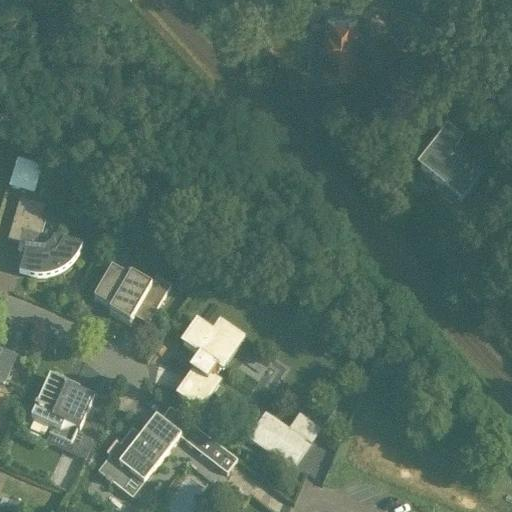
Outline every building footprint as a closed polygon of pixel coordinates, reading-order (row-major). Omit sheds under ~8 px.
[(309,45),(323,46),(322,72),(353,74),(354,54),(355,54),(356,43),(366,44),(366,32),(356,32),(357,18),(325,16),(324,24),(311,24),(309,45)] [(426,51),(448,52),(450,31),(444,31),(444,35),(439,35),(440,26),(427,26),(426,51)] [(419,173),(460,205),(477,183),(448,160),(456,150),(444,141),(419,173)] [(40,172),(30,166),(29,166),(21,163),(16,162),(14,166),(11,178),(36,185),(38,179),(40,172)] [(21,249),(19,258),(23,259),(17,277),(29,280),(32,281),(37,281),(42,281),(45,281),(50,280),(55,279),(57,278),(62,275),(64,274),(66,272),(68,271),(72,267),(74,265),(75,263),(77,261),(78,258),(79,256),(80,254),(81,250),(40,238),(44,225),(40,224),(44,209),(19,202),(7,245),(21,249)] [(129,328),(142,306),(156,315),(170,290),(155,281),(150,291),(130,279),(128,282),(111,272),(93,303),(111,313),(109,316),(129,328)] [(210,381),(217,371),(222,375),(243,345),(220,329),(213,339),(196,327),(183,347),(199,358),(188,374),(193,377),(178,398),(200,414),(219,387),(210,381)] [(0,387),(3,388),(13,365),(0,358),(0,387)] [(79,437),(94,404),(77,397),(79,394),(49,381),(30,423),(51,433),(48,440),(70,450),(77,436),(79,437)] [(288,439),(287,438),(266,421),(249,443),(271,461),(288,439)] [(155,422),(134,448),(125,441),(119,449),(115,446),(105,459),(109,461),(97,477),(120,494),(140,468),(152,477),(179,441),(155,422)] [(194,433),(183,447),(194,455),(205,441),(194,433)] [(96,440),(85,436),(74,460),(84,465),(96,440)] [(226,479),(236,466),(225,457),(215,470),(226,479)] [(0,511),(2,511),(20,511),(22,510),(2,501),(0,505),(0,511)]
